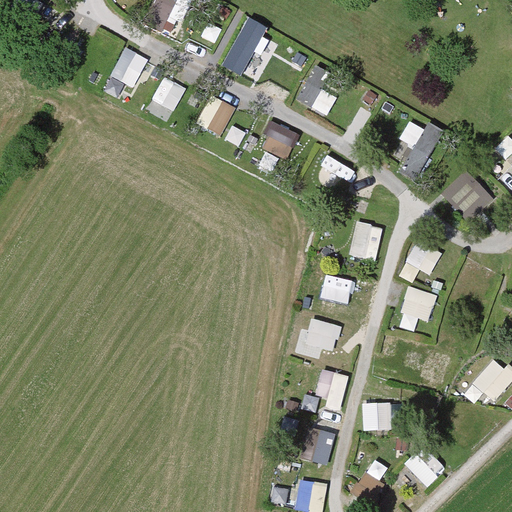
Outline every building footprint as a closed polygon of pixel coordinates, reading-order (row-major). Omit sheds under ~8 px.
[(37,0),(17,0),(3,20),(24,33),(45,4),(37,0)] [(152,0),(139,24),(161,31),(177,0),(152,0)] [(244,17),(222,62),(238,73),(267,31),(244,17)] [(131,101),(148,59),(124,49),(106,91),(131,101)] [(317,59),(291,97),(309,109),(336,67),(317,59)] [(154,101),(174,112),(185,91),(164,80),(154,101)] [(227,131),(228,113),(201,112),(200,130),(227,131)] [(266,133),(260,146),(288,157),(298,137),(259,116),(252,128),(266,133)] [(426,121),(394,172),(415,179),(443,133),(426,121)] [(457,209),(481,183),(466,169),(442,195),(457,209)] [(378,261),(383,226),(355,222),(350,257),(378,261)] [(419,268),(433,274),(440,258),(412,246),(400,276),(414,282),(419,268)] [(343,279),(339,310),(363,316),(371,286),(343,279)] [(409,286),(399,323),(427,330),(437,294),(409,286)] [(332,357),(341,326),(310,317),(302,349),(332,357)] [(423,345),(413,376),(445,386),(454,352),(423,345)] [(511,370),(498,357),(469,388),(490,407),(511,383),(511,370)] [(342,405),(349,377),(324,371),(316,399),(342,405)] [(366,406),(367,428),(394,430),(393,405),(366,406)] [(309,428),(299,458),(327,467),(336,434),(309,428)] [(424,448),(406,462),(425,486),(443,472),(424,448)] [(368,473),(350,495),(371,511),(387,486),(368,473)] [(295,508),(311,511),(316,511),(323,484),(302,479),(295,508)]
